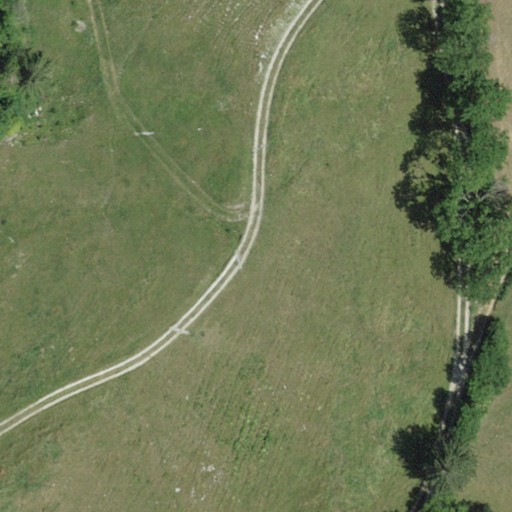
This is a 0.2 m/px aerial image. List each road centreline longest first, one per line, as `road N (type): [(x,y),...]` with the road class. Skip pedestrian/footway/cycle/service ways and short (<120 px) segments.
road 1 (track): [(321,0),(269,88),(252,237),(228,280),(160,352),(0,429)]
road 2 (track): [(468,364),(463,228),(437,116),(437,0)]
road 3 (track): [(412,511),(468,364),(511,281)]
